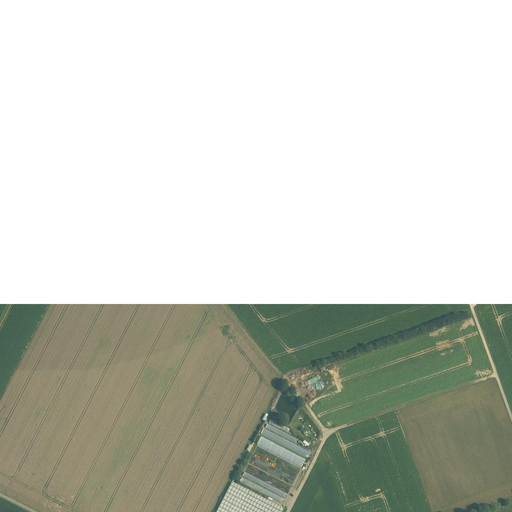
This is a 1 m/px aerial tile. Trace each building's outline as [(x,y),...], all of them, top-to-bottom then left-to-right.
[(270,419),(268,423),(288,432),(290,428),(270,419)] [(298,439),(267,423),(265,427),(296,443),(298,439)] [(260,435),(309,457),(312,451),(262,430),(260,435)] [(305,460),(305,459),(261,437),(257,446),(297,466),(296,468),(295,468),(286,468),(286,473),(290,475),(290,470),(293,470),(293,476),(290,476),(293,477),(292,478),(292,481),(294,477),(294,479),(297,473),(297,467),(301,467),(305,460)] [(273,471),(283,474),(286,467),(283,466),(281,470),(279,469),(281,464),(270,460),(266,468),(273,471)] [(242,478),(239,482),(274,499),(276,495),(242,478)] [(216,511),(281,511),(283,510),(232,483),(216,511)]
